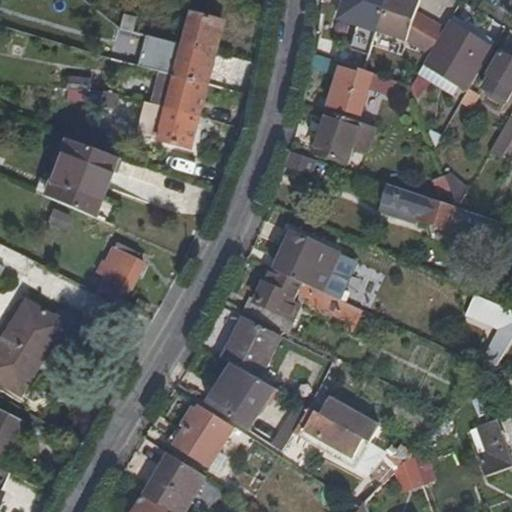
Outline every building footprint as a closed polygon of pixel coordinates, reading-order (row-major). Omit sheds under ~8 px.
[(425,0),(391,0),(382,28),(381,31),(381,33),(411,43),(425,0)] [(345,43),(359,49),(362,42),(370,22),(374,13),(360,7),(345,43)] [(189,41),(219,49),(228,17),(198,8),(189,41)] [(133,11),(129,26),(142,29),(146,15),(133,11)] [(419,46),(433,55),(450,26),(436,18),(419,46)] [(428,64),(470,92),(497,46),(454,20),(450,26),(433,55),(428,64)] [(382,28),(370,22),(362,42),(374,45),(376,46),(381,33),(381,31),(382,28)] [(138,45),(142,29),(129,26),(125,41),(138,45)] [(164,68),(212,81),(219,49),(189,41),(166,35),(156,66),(164,68)] [(362,42),(359,49),(370,53),(374,45),(362,42)] [(511,57),(506,54),(493,75),(495,77),(488,90),(511,104),(511,101),(511,57)] [(353,101),(362,73),(343,65),(332,103),(350,109),(353,101)] [(372,86),(377,72),(364,67),(362,73),(353,101),(365,106),(372,86)] [(164,68),(155,99),(203,112),(212,81),(164,68)] [(415,85),(421,102),(437,81),(423,71),(415,85)] [(377,72),(372,86),(398,96),(403,82),(377,72)] [(116,74),(113,88),(125,91),(129,77),(116,74)] [(83,101),(85,82),(69,79),(66,98),(83,101)] [(112,90),(109,103),(121,107),(125,91),(113,88),(112,90)] [(195,144),(203,112),(155,99),(152,99),(145,126),(164,131),(163,135),(195,144)] [(351,161),(365,120),(334,109),(326,130),(323,129),(316,150),(351,161)] [(511,143),(511,117),(492,150),(504,157),(511,143)] [(128,157),(72,137),(51,196),(97,217),(116,166),(123,169),(128,157)] [(294,147),(287,165),(314,174),(319,156),(294,147)] [(438,190),(451,185),(448,176),(446,172),(433,177),(438,190)] [(461,204),(470,189),(452,175),(448,176),(451,185),(459,205),(461,204)] [(458,230),(465,207),(459,205),(392,182),(382,210),(419,223),(421,217),(458,230)] [(295,230),(277,268),(324,290),(342,252),(295,230)] [(100,290),(128,305),(150,262),(116,243),(110,257),(106,255),(99,269),(109,274),(100,290)] [(398,247),(393,257),(408,264),(413,253),(398,247)] [(253,296),(247,309),(257,315),(294,334),(310,303),(337,317),(344,299),(324,290),(277,268),(273,266),(257,298),(253,296)] [(478,293),(471,310),(501,326),(504,321),(509,324),(505,331),(511,334),(511,307),(494,300),(478,293)] [(69,321),(28,298),(8,333),(2,343),(0,341),(0,379),(20,392),(26,396),(65,327),(69,321)] [(260,376),(283,333),(244,314),(224,356),(233,361),(241,365),(260,376)] [(241,365),(233,361),(212,402),(219,407),(241,365)] [(252,427),(276,385),(260,376),(241,365),(219,407),(252,427)] [(318,408),(307,428),(356,457),(367,438),(373,441),(382,426),(333,397),(324,411),(318,408)] [(221,452),(238,425),(202,403),(200,408),(196,405),(185,424),(190,428),(188,432),(221,452)] [(0,438),(12,416),(3,410),(0,415),(0,438)] [(0,438),(0,459),(8,465),(29,425),(12,416),(0,438)] [(511,441),(504,417),(481,427),(487,447),(481,450),(489,476),(511,468),(511,441)] [(214,464),(221,452),(188,432),(180,443),(214,464)] [(184,476),(192,463),(174,452),(147,494),(167,505),(184,476)] [(436,511),(415,452),(400,466),(384,483),(368,500),(372,511),(436,511)] [(0,497),(11,473),(0,466),(0,497)] [(184,476),(167,505),(178,511),(188,511),(194,501),(187,497),(195,483),(184,476)] [(169,511),(145,497),(135,511),(169,511)] [(365,505),(357,511),(372,511),(368,500),(365,505)]
